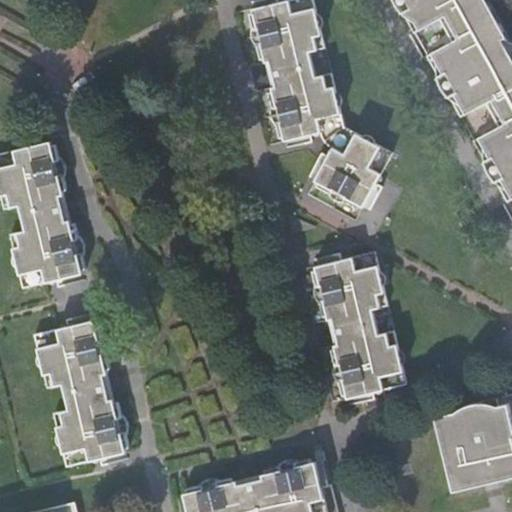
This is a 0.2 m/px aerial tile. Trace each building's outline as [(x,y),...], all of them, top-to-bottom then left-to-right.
[(327,144),(344,126),(339,107),(338,101),(336,91),(331,73),(317,76),(311,51),(325,47),(320,29),(316,12),(313,0),(283,0),(252,8),(253,12),(249,13),(260,59),(264,58),(265,62),(269,61),(289,56),(295,81),(275,86),(271,87),(272,91),(268,92),(279,138),(283,137),(284,141),(304,136),(320,132),(320,135),(322,138),(324,141),(326,144),(327,144)] [(511,43),(488,0),(396,0),(403,11),(414,33),(442,18),(447,15),(448,19),(459,38),(454,40),(426,55),(438,77),(448,96),(460,117),(488,101),(493,99),(506,122),(501,125),(473,140),(484,161),(495,181),(507,202),(511,198),(511,43)] [(70,25),(84,22),(82,15),(68,18),(70,25)] [(459,38),(448,19),(445,23),(454,40),(459,38)] [(493,99),(488,101),(501,125),(506,122),(493,99)] [(392,152),(344,126),(327,144),(329,146),(332,148),(315,181),(318,182),(316,185),(358,208),(360,205),(363,207),(392,152)] [(69,220),(65,220),(47,225),(41,200),(59,195),(63,195),(62,190),(65,190),(63,177),(64,175),(64,172),(65,169),(64,166),(63,163),(62,160),(60,158),(58,155),(57,155),(54,143),(50,144),(49,140),(0,152),(0,198),(3,209),(18,206),(23,230),(8,234),(13,253),(17,269),(21,288),(81,273),(81,270),(85,268),(82,257),(83,254),(84,251),(84,248),(83,245),(82,242),(81,239),(79,237),(77,235),(76,234),(73,222),(70,223),(69,220)] [(47,225),(65,220),(59,195),(41,200),(47,225)] [(367,394),(380,391),(407,384),(403,368),(402,365),(398,349),(393,330),(379,333),(373,309),(387,305),(383,287),(379,270),(375,252),(314,266),(315,270),(311,271),(322,317),(326,316),(327,320),(331,319),(351,314),(357,339),(337,344),(333,345),(334,349),(330,350),(332,358),(341,396),(345,395),(346,399),(367,394)] [(331,319),(337,344),(357,339),(351,314),(331,319)] [(84,379),(103,375),(106,374),(105,370),(109,369),(106,357),(107,354),(108,351),(108,348),(107,345),(106,342),(105,339),(103,337),(101,335),(98,323),(94,324),(93,320),(33,334),(37,353),(41,369),(46,388),(61,385),(67,409),(52,413),(57,432),(61,449),(65,467),(125,452),(124,448),(128,447),(125,436),(126,433),(127,430),(127,427),(127,424),(126,421),(125,418),(123,416),(120,414),(117,401),(113,402),(112,398),(109,399),(90,403),(84,379)] [(84,379),(90,403),(109,399),(103,375),(84,379)] [(495,478),(502,478),(503,478),(503,480),(511,477),(511,423),(507,403),(498,406),(496,398),(474,403),(467,405),(461,408),(455,412),(450,417),(439,420),(450,466),(446,467),(452,491),(477,485),(477,484),(477,483),(485,480),(486,480),(494,478),(495,478)] [(241,503),(237,484),(236,481),(232,482),(231,478),(218,481),(216,480),(213,479),(209,479),(206,480),(204,480),(201,482),(199,484),(197,486),(184,489),(185,493),(182,494),(186,511),(326,511),(315,462),(311,463),(310,459),(298,462),(296,461),(293,460),(290,460),(287,460),(284,460),(281,461),(279,463),(276,465),(274,467),(264,470),(265,474),(260,475),(261,479),(266,497),(241,503)] [(261,479),(237,484),(241,503),(266,497),(261,479)] [(74,511),(72,503),(34,511),(74,511)]
